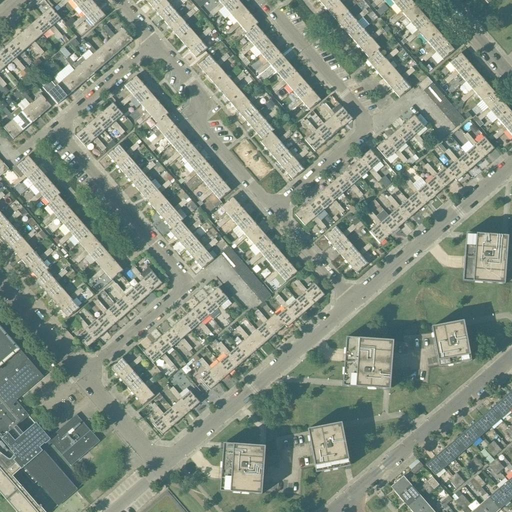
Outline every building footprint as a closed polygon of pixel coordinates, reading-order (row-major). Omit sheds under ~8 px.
[(97,7),(91,0),(86,0),(78,7),(84,15),(86,17),(97,7)] [(166,0),(165,0),(150,0),(148,2),(156,12),(168,2),(169,4),(173,0),(166,0)] [(242,5),(237,0),(229,0),(223,6),(221,4),(215,9),(218,12),(224,7),(231,15),(242,5)] [(342,4),(346,0),(339,0),(338,0),(323,0),(321,2),(329,12),(341,2),(342,4)] [(378,6),(383,2),(381,0),(378,0),(375,3),(376,5),(373,7),(374,9),(378,6)] [(404,15),(403,14),(414,4),(410,0),(400,0),(395,4),(401,12),(396,17),(399,20),(404,15)] [(60,9),(66,4),(63,1),(57,5),(59,7),(60,9)] [(169,4),(168,2),(156,12),(164,21),(176,11),(169,4)] [(349,11),(342,4),(341,2),(329,12),(337,21),(349,11)] [(403,14),(404,15),(411,23),(422,13),(414,4),(403,14)] [(237,22),(239,24),(250,14),(242,5),(231,15),(237,22)] [(106,17),(97,7),(86,17),(84,15),(79,19),(82,23),(87,18),(95,26),(106,17)] [(52,8),(43,16),(52,27),(54,26),(62,19),(52,8)] [(213,17),(218,12),(215,9),(210,13),(212,15),(213,17)] [(364,18),(369,13),(368,11),(366,9),(361,14),(364,18)] [(188,14),(191,18),(196,13),(193,10),(188,14)] [(182,19),(176,11),(164,21),(172,30),(184,21),(185,22),(191,18),(188,14),(182,19)] [(355,19),(349,11),(337,21),(345,31),(357,21),(358,22),(364,18),(361,14),(355,19)] [(422,13),(411,23),(417,30),(412,35),(415,38),(420,34),(419,32),(430,22),(422,13)] [(258,24),(250,14),(239,24),(237,22),(232,27),(235,31),(240,26),(247,34),(256,26),(258,24)] [(54,26),(52,27),(43,16),(33,24),(43,35),(51,29),(55,34),(58,31),(54,26)] [(393,25),(399,20),(396,17),(390,21),(393,25)] [(77,28),(82,23),(79,19),(74,24),(76,27),(77,28)] [(76,27),(74,24),(70,20),(65,24),(71,30),(76,27)] [(185,22),(184,21),(172,30),(181,40),(192,30),(185,22)] [(358,22),(357,21),(345,31),(354,40),(365,30),(358,22)] [(438,31),(430,22),(419,32),(420,34),(427,41),(438,31)] [(33,24),(24,32),(34,43),(35,42),(43,35),(33,24)] [(108,33),(111,30),(106,25),(104,27),(103,28),(108,33)] [(251,43),(253,45),(265,35),(256,26),(247,34),(245,35),(251,43)] [(226,32),(228,34),(229,35),(235,31),(232,27),(226,32)] [(382,28),(377,33),(380,36),(385,32),(384,30),(382,28)] [(116,36),(114,37),(124,49),(133,40),(124,29),(116,36)] [(112,39),(105,45),(114,56),(115,57),(124,49),(114,37),(116,36),(111,30),(108,33),(112,39)] [(198,38),(192,30),(181,40),(189,49),(200,40),(201,41),(207,36),(204,32),(198,38)] [(371,38),(365,30),(354,40),(362,49),(373,39),(374,41),(380,36),(377,33),(371,38)] [(64,37),(58,31),(55,34),(60,40),(64,37)] [(446,41),(438,31),(427,41),(433,49),(427,53),(430,57),(436,52),(434,50),(446,41)] [(35,42),(34,43),(24,32),(15,40),(24,52),(32,45),(37,50),(40,47),(35,42)] [(273,45),(265,35),(253,45),(251,43),(246,48),(249,52),(255,47),(261,54),(273,45)] [(409,43),(415,38),(412,35),(406,40),(409,43)] [(381,49),(374,41),(373,39),(362,49),(369,58),(379,50),(381,49)] [(17,58),(24,52),(15,40),(5,48),(15,60),(17,58)] [(76,40),(71,44),(76,50),(81,45),(79,43),(76,40)] [(200,40),(189,49),(197,59),(208,49),(201,41),(200,40)] [(84,44),(89,49),(92,46),(88,41),(84,44)] [(455,51),(446,41),(434,50),(436,52),(444,61),(455,51)] [(97,52),(95,53),(105,65),(115,57),(114,56),(105,45),(97,52)] [(268,62),(269,64),(281,54),(273,45),(261,54),(268,62)] [(93,55),(86,61),(96,73),(102,67),(105,65),(95,53),(97,52),(92,46),(89,49),(93,55)] [(45,53),(40,47),(37,50),(41,56),(43,54),(45,53)] [(13,61),(18,66),(21,63),(17,58),(15,60),(5,48),(0,52),(0,61),(6,68),(13,61)] [(67,59),(69,57),(71,55),(66,49),(65,48),(61,51),(62,52),(67,59)] [(249,52),(246,48),(241,53),(242,54),(244,56),(249,52)] [(396,49),(391,54),(394,57),(399,52),(396,49)] [(385,58),(379,50),(369,58),(367,60),(376,70),(387,60),(389,61),(394,57),(391,54),(385,58)] [(430,57),(427,53),(422,58),(425,62),(430,57)] [(227,54),(221,59),(224,62),(230,57),(227,54)] [(289,63),(281,54),(269,64),(268,62),(262,67),(265,70),(271,66),(277,73),(289,63)] [(459,75),(458,73),(469,63),(461,54),(450,63),(456,71),(451,76),(454,79),(459,75)] [(217,65),(216,63),(209,55),(198,65),(206,74),(217,65)] [(70,66),(74,62),(69,57),(67,59),(65,60),(70,66)] [(89,78),(96,73),(86,61),(82,57),(74,64),(78,68),(77,69),(87,81),(89,78)] [(37,67),(42,62),(38,58),(33,62),(37,67)] [(216,63),(217,65),(206,74),(214,83),(225,74),(219,66),(224,62),(221,59),(216,63)] [(387,60),(376,70),(384,79),(395,69),(389,61),(387,60)] [(6,68),(0,61),(0,76),(1,78),(9,72),(6,68)] [(47,66),(46,66),(50,71),(51,70),(55,67),(51,62),(47,66)] [(83,83),(87,81),(77,69),(78,68),(74,64),(74,62),(70,66),(75,71),(67,77),(77,89),(83,83)] [(18,66),(19,68),(23,72),(26,69),(21,63),(18,66)] [(297,73),(289,63),(277,73),(284,80),(285,82),(297,73)] [(478,73),(469,63),(458,73),(459,75),(466,82),(478,73)] [(260,75),(265,70),(262,67),(257,71),(259,73),(260,75)] [(413,67),(407,72),(410,75),(416,71),(413,67)] [(405,80),(410,75),(407,72),(402,77),(395,69),(384,79),(392,88),(403,79),(405,80)] [(52,81),(55,79),(50,73),(49,75),(47,76),(52,81)] [(305,82),(297,73),(285,82),(284,80),(278,85),(281,89),(287,84),(293,92),(305,82)] [(478,73),(466,82),(472,90),(467,95),(470,98),(476,93),(474,92),(486,82),(478,73)] [(214,83),(222,93),(233,83),(232,82),(225,74),(214,83)] [(132,94),(133,95),(144,86),(136,76),(125,86),(132,94)] [(232,82),(233,83),(222,93),(230,102),(242,92),(235,85),(241,80),(238,76),(232,82)] [(448,84),(454,79),(451,76),(446,81),(447,82),(448,84)] [(71,94),(77,89),(67,77),(60,84),(58,86),(68,97),(71,94)] [(423,91),(432,83),(428,77),(419,85),(423,91)] [(68,97),(58,86),(60,84),(55,79),(52,81),(56,87),(48,94),(58,105),(68,97)] [(405,80),(403,79),(392,88),(400,98),(411,88),(405,80)] [(313,91),(305,82),(293,92),(300,99),(301,101),(312,92),(313,91)] [(493,91),(486,82),(474,92),(476,93),(482,101),(494,91),(493,91)] [(0,90),(5,97),(10,92),(6,87),(4,88),(0,83),(0,90)] [(436,88),(432,83),(423,91),(428,95),(436,88)] [(281,89),(278,85),(272,90),(276,93),(281,89)] [(149,92),(144,86),(133,95),(132,94),(126,98),(129,102),(134,97),(141,105),(152,95),(149,92)] [(440,92),(436,88),(428,95),(432,100),(440,92)] [(26,100),(29,97),(24,91),(23,93),(21,95),(26,100)] [(254,96),(257,99),(262,95),(259,91),(254,96)] [(303,103),(310,111),(321,101),(313,91),(312,92),(301,101),(300,99),(294,104),(297,108),(303,103)] [(492,112),(490,110),(502,101),(494,91),(482,101),(476,106),(483,114),(483,113),(486,117),(492,112)] [(250,102),(248,100),(242,92),(230,102),(234,107),(238,112),(250,102)] [(440,92),(432,100),(436,105),(444,97),(440,92)] [(148,112),(149,114),(160,104),(152,95),(141,105),(148,112)] [(465,103),(470,98),(467,95),(462,99),(463,101),(454,108),(456,111),(459,114),(465,103)] [(34,102),(29,97),(26,100),(30,105),(32,104),(42,115),(51,107),(42,96),(34,102)] [(248,100),(250,102),(238,112),(246,121),(258,111),(251,104),(257,99),(254,96),(248,100)] [(436,105),(440,109),(448,102),(448,101),(444,97),(436,105)] [(129,102),(126,98),(121,103),(124,107),(129,102)] [(4,102),(3,100),(0,102),(0,104),(4,109),(6,108),(8,106),(4,102)] [(271,100),(266,105),(270,110),(275,105),(271,100)] [(510,110),(502,101),(490,110),(492,112),(498,120),(510,110)] [(451,105),(448,102),(440,109),(444,114),(452,106),(451,105)] [(0,107),(2,111),(7,116),(9,115),(10,113),(6,108),(4,109),(0,104),(0,107)] [(23,112),(33,123),(42,115),(32,104),(30,105),(23,112)] [(114,104),(104,112),(114,123),(116,122),(123,115),(123,114),(119,110),(114,104)] [(169,114),(160,104),(149,114),(148,112),(142,117),(145,120),(151,116),(157,124),(167,116),(169,114)] [(292,112),(297,108),(294,104),(289,109),(292,112)] [(328,113),(331,110),(326,104),(324,105),(323,107),(328,113)] [(448,119),(456,111),(454,108),(452,106),(444,114),(448,119)] [(13,120),(23,131),(33,123),(23,112),(19,108),(11,114),(10,113),(9,115),(7,116),(12,122),(13,120)] [(335,115),(331,110),(328,113),(332,118),(334,116),(343,127),(353,119),(343,108),(335,115)] [(270,114),(273,118),(278,113),(275,110),(270,114)] [(511,124),(511,112),(510,110),(498,120),(505,127),(499,132),(503,136),(508,131),(506,129),(511,124)] [(264,119),(258,111),(246,121),(251,126),(255,131),(266,121),(264,119)] [(460,116),(459,114),(456,111),(448,119),(452,123),(460,116)] [(100,115),(95,120),(105,132),(112,125),(117,130),(120,127),(116,122),(114,123),(104,112),(100,115)] [(481,121),(486,117),(483,113),(483,114),(478,118),(479,120),(476,122),(481,127),(484,125),(481,121)] [(264,119),(266,121),(255,131),(263,140),(272,132),(274,130),(267,122),(273,118),(270,114),(264,119)] [(163,135),(175,125),(167,116),(157,124),(155,126),(159,130),(154,134),(157,138),(162,133),(163,135)] [(334,135),(343,127),(334,116),(332,118),(324,124),(334,135)] [(422,140),(417,134),(425,127),(415,116),(405,125),(415,136),(413,137),(418,143),(422,140)] [(464,120),(460,116),(452,123),(456,128),(464,120)] [(145,120),(142,117),(137,122),(140,125),(145,120)] [(13,120),(12,122),(4,128),(14,140),(23,131),(13,120)] [(97,138),(105,132),(95,120),(85,128),(95,140),(93,141),(98,147),(102,144),(97,138)] [(304,123),(309,129),(313,126),(308,120),(306,121),(304,123)] [(314,134),(315,132),(325,143),(334,135),(324,124),(317,130),(313,126),(309,129),(314,134)] [(183,135),(175,125),(163,135),(162,133),(157,138),(156,138),(159,142),(165,137),(171,144),(183,135)] [(415,136),(405,125),(396,133),(406,144),(413,137),(415,136)] [(120,127),(117,130),(121,135),(125,132),(120,127)] [(93,141),(95,140),(85,128),(76,136),(86,148),(93,141)] [(261,142),(269,151),(280,142),(279,140),(272,132),(263,140),(261,142)] [(315,152),(325,143),(315,132),(314,134),(312,135),(306,140),(306,141),(315,152)] [(503,136),(499,132),(494,137),(497,140),(503,136)] [(387,141),(397,152),(395,153),(400,159),(403,156),(398,150),(406,144),(396,133),(387,141)] [(464,136),(470,142),(473,139),(468,133),(466,135),(464,136)] [(191,144),(183,135),(171,144),(178,152),(180,154),(191,144)] [(279,140),(280,142),(269,151),(277,161),(288,151),(282,143),(287,139),(284,135),(279,140)] [(151,143),(153,145),(149,147),(150,147),(151,149),(153,152),(156,149),(154,146),(159,142),(156,138),(151,143)] [(485,157),(494,149),(485,138),(477,144),(473,139),(470,142),(474,147),(475,146),(485,157)] [(136,143),(131,148),(134,151),(139,147),(138,145),(141,142),(139,140),(136,143)] [(397,152),(387,141),(377,149),(387,160),(395,153),(397,152)] [(429,151),(434,147),(429,142),(426,145),(425,146),(429,151)] [(181,156),(188,163),(199,153),(195,149),(191,144),(180,154),(178,152),(172,158),(175,161),(181,156)] [(119,145),(108,154),(116,164),(127,155),(126,153),(119,145)] [(451,158),(454,156),(449,149),(447,151),(442,145),(439,147),(445,153),(446,152),(451,158)] [(485,157),(475,146),(474,147),(466,154),(476,165),(485,157)] [(126,153),(127,155),(116,164),(124,173),(135,164),(129,156),(134,151),(131,148),(126,153)] [(300,154),(303,158),(309,153),(306,149),(300,154)] [(361,159),(371,170),(369,172),(374,177),(377,174),(373,168),(380,162),(371,150),(361,159)] [(288,151),(277,161),(285,170),(296,160),(295,159),(288,151)] [(204,159),(199,153),(188,163),(194,171),(196,173),(207,163),(204,159)] [(295,159),(296,160),(285,170),(293,180),(305,170),(298,162),(303,158),(300,154),(295,159)] [(476,165),(466,154),(458,160),(454,156),(451,158),(455,163),(457,162),(466,173),(476,165)] [(24,174),(18,179),(21,183),(27,178),(25,176),(37,166),(28,157),(17,166),(24,174)] [(166,166),(167,168),(170,165),(175,161),(172,158),(167,162),(169,163),(166,166)] [(153,162),(147,167),(150,170),(156,166),(154,164),(158,161),(156,159),(153,162)] [(371,170),(361,159),(352,167),(362,178),(369,172),(371,170)] [(424,167),(430,173),(433,170),(428,164),(426,165),(422,161),(421,162),(424,167)] [(466,173),(457,162),(455,163),(447,170),(455,179),(457,181),(466,173)] [(215,172),(207,163),(196,173),(194,171),(189,175),(192,179),(197,174),(204,182),(215,172)] [(4,164),(0,167),(0,177),(9,169),(4,164)] [(124,173),(132,183),(143,173),(142,171),(135,164),(124,173)] [(33,185),(45,176),(39,168),(37,166),(25,176),(27,178),(33,185)] [(142,171),(143,173),(132,183),(136,187),(140,192),(151,183),(145,175),(150,170),(147,167),(142,171)] [(342,175),(352,186),(350,187),(356,194),(359,191),(354,185),(362,178),(352,167),(342,175)] [(455,179),(447,170),(445,168),(437,175),(433,170),(430,173),(434,178),(436,176),(445,187),(455,179)] [(215,172),(204,182),(210,189),(212,191),(223,181),(215,172)] [(406,183),(411,189),(414,186),(413,184),(403,173),(401,176),(407,182),(406,183)] [(169,181),(163,185),(166,189),(172,184),(170,182),(173,179),(169,174),(166,177),(169,181)] [(382,179),(377,174),(374,177),(378,182),(380,181),(382,179)] [(186,184),(192,179),(189,175),(183,180),(185,182),(186,184)] [(352,186),(342,175),(333,183),(343,194),(350,187),(352,186)] [(41,195),(53,185),(51,183),(45,176),(33,185),(40,193),(34,198),(37,201),(43,196),(41,195)] [(445,187),(436,176),(434,178),(426,184),(436,195),(445,187)] [(382,179),(380,181),(386,188),(390,184),(385,177),(382,179)] [(413,184),(414,186),(411,189),(415,194),(417,192),(427,203),(436,195),(426,184),(420,178),(413,184)] [(212,191),(210,189),(205,194),(208,197),(213,193),(220,201),(232,191),(227,186),(223,181),(212,191)] [(148,201),(160,192),(158,190),(151,183),(140,192),(144,197),(148,201)] [(324,191),(334,202),(332,203),(337,209),(340,206),(335,200),(343,194),(333,183),(324,191)] [(61,194),(53,185),(41,195),(43,196),(49,204),(59,196),(61,194)] [(158,190),(160,192),(148,201),(152,206),(156,211),(167,201),(161,193),(166,189),(163,185),(158,190)] [(334,202),(324,191),(314,199),(324,210),(332,203),(334,202)] [(427,203),(417,192),(415,194),(408,200),(417,211),(427,203)] [(185,199),(180,204),(183,207),(188,203),(186,201),(190,198),(186,194),(183,197),(185,199)] [(67,205),(59,196),(49,204),(47,206),(54,213),(48,218),(51,222),(57,217),(55,215),(67,205)] [(387,199),(392,205),(395,202),(390,196),(389,198),(387,199)] [(32,206),(37,201),(34,198),(29,202),(32,206)] [(228,214),(230,216),(241,207),(233,198),(222,207),(228,214)] [(314,199),(305,207),(315,218),(313,219),(318,225),(321,222),(317,217),(324,210),(314,199)] [(417,211),(408,200),(407,200),(400,207),(395,202),(392,205),(397,210),(398,208),(408,220),(417,211)] [(160,215),(164,220),(176,210),(174,209),(167,201),(156,211),(160,215)] [(198,208),(192,202),(189,205),(194,211),(198,208)] [(174,209),(176,210),(164,220),(172,229),(173,230),(182,222),(184,220),(177,212),(183,207),(180,204),(174,209)] [(63,225),(75,215),(67,205),(55,215),(57,217),(63,225)] [(357,211),(352,206),(349,208),(354,214),(357,211)] [(249,216),(241,207),(230,216),(228,214),(222,220),(225,223),(231,218),(237,225),(249,216)] [(315,218),(305,207),(296,215),(305,226),(313,219),(315,218)] [(398,208),(397,210),(389,216),(399,228),(408,220),(398,208)] [(16,219),(22,215),(25,212),(24,210),(20,213),(19,211),(13,216),(16,219)] [(11,224),(16,219),(13,216),(8,221),(1,213),(0,214),(0,230),(9,223),(11,224)] [(75,215),(63,225),(70,232),(64,237),(67,240),(73,235),(71,234),(73,232),(83,224),(75,215)] [(199,220),(194,225),(196,228),(202,224),(200,222),(204,218),(201,215),(197,218),(199,220)] [(244,233),(246,235),(257,226),(249,216),(237,225),(233,229),(233,232),(236,235),(238,238),(244,233)] [(378,226),(380,224),(386,232),(389,236),(393,232),(399,228),(389,216),(381,223),(376,218),(373,220),(378,226)] [(51,222),(48,218),(43,223),(46,226),(51,222)] [(170,231),(178,241),(190,231),(188,230),(182,222),(173,230),(172,229),(170,231)] [(326,227),(321,222),(318,225),(322,230),(324,229),(326,227)] [(362,227),(364,225),(361,222),(355,226),(357,228),(358,230),(362,227)] [(0,230),(0,234),(6,242),(16,232),(17,232),(11,224),(9,223),(0,230)] [(91,233),(83,224),(73,232),(71,234),(73,235),(80,243),(91,233)] [(348,229),(351,233),(351,232),(357,228),(355,226),(354,224),(348,229)] [(380,244),(389,236),(386,232),(380,224),(378,226),(370,232),(370,233),(380,244)] [(188,230),(190,231),(178,241),(186,250),(198,241),(191,233),(196,228),(194,225),(188,230)] [(265,235),(257,226),(246,235),(244,233),(238,238),(241,242),(247,237),(254,245),(265,235)] [(336,226),(324,236),(332,245),(344,236),(346,238),(351,233),(348,229),(343,234),(336,226)] [(32,232),(29,235),(32,238),(38,233),(35,230),(32,232)] [(39,234),(45,241),(48,239),(48,238),(43,231),(42,232),(39,234)] [(16,232),(6,242),(14,251),(25,241),(27,243),(32,238),(29,235),(24,239),(17,232),(16,232)] [(99,242),(91,233),(80,243),(86,250),(81,255),(84,259),(89,254),(88,252),(99,242)] [(464,263),(464,269),(463,282),(505,285),(508,236),(466,233),(464,263)] [(273,244),(265,235),(254,245),(260,252),(262,254),(273,244)] [(352,245),(346,238),(344,236),(332,245),(337,251),(341,255),(352,245)] [(62,245),(67,240),(64,237),(59,241),(62,245)] [(233,243),(235,245),(236,246),(241,242),(238,238),(233,243)] [(209,243),(212,247),(218,242),(215,239),(209,243)] [(27,243),(25,241),(14,251),(22,260),(33,251),(27,243)] [(204,248),(198,241),(186,250),(195,260),(206,250),(204,248)] [(107,252),(99,242),(88,252),(89,254),(96,262),(107,252)] [(204,248),(206,250),(195,260),(203,270),(214,260),(207,251),(212,247),(209,243),(204,248)] [(364,248),(367,252),(372,247),(369,243),(364,248)] [(277,249),(273,244),(262,254),(260,252),(255,257),(258,260),(263,256),(270,263),(281,254),(277,249)] [(358,253),(352,245),(341,255),(349,264),(360,255),(361,256),(367,252),(364,248),(358,253)] [(220,254),(224,258),(233,250),(229,246),(220,254)] [(54,252),(53,251),(51,249),(45,253),(48,257),(54,252)] [(237,255),(233,250),(224,258),(228,263),(237,255)] [(43,262),(48,257),(45,253),(40,258),(33,251),(22,260),(30,270),(41,260),(43,262)] [(105,272),(104,271),(115,261),(107,252),(96,262),(102,269),(97,274),(100,277),(105,272)] [(278,272),(289,263),(281,254),(270,263),(276,271),(278,272)] [(84,259),(81,255),(75,260),(78,263),(84,259)] [(241,259),(237,255),(228,263),(232,268),(241,259)] [(361,256),(360,255),(349,264),(357,274),(368,264),(361,256)] [(252,265),(258,260),(255,257),(249,261),(251,263),(252,265)] [(244,264),(241,259),(232,268),(236,272),(244,264)] [(50,270),(43,262),(41,260),(30,270),(38,279),(35,281),(36,282),(48,272),(47,272),(50,270)] [(123,271),(115,261),(104,271),(105,272),(112,281),(121,273),(123,271)] [(286,282),(298,273),(289,263),(278,272),(276,271),(271,275),(274,279),(279,274),(286,282)] [(248,268),(244,264),(236,272),(240,277),(248,268)] [(137,277),(140,274),(135,268),(132,271),(137,277)] [(141,274),(145,279),(143,281),(153,292),(162,283),(168,278),(163,272),(159,275),(161,277),(158,279),(149,268),(141,274)] [(252,273),(248,268),(240,277),(243,281),(252,273)] [(59,274),(62,278),(68,273),(65,270),(59,274)] [(54,279),(48,272),(36,282),(41,287),(44,291),(56,281),(57,283),(62,278),(59,274),(54,279)] [(256,277),(252,273),(243,281),(247,286),(256,277)] [(94,282),(100,277),(97,274),(91,278),(94,282)] [(143,300),(153,292),(143,281),(145,279),(141,274),(140,274),(137,277),(141,282),(134,289),(143,300)] [(274,279),(271,275),(265,280),(268,284),(274,279)] [(260,282),(256,277),(247,286),(251,290),(260,282)] [(294,283),(299,289),(303,286),(298,280),(294,283)] [(57,283),(56,281),(44,291),(52,300),(64,290),(57,283)] [(264,286),(260,282),(251,290),(255,295),(264,286)] [(118,293),(122,290),(117,284),(115,286),(113,287),(118,293)] [(307,291),(306,292),(316,303),(325,295),(315,284),(307,291)] [(268,291),(264,286),(255,295),(259,299),(268,291)] [(303,294),(296,300),(306,312),(312,307),(316,303),(306,292),(307,291),(303,286),(299,289),(303,294)] [(75,293),(78,297),(84,292),(81,288),(75,293)] [(218,309),(222,314),(226,312),(221,306),(229,299),(219,288),(210,296),(219,307),(218,309)] [(134,308),(143,300),(134,289),(126,295),(124,297),(134,308)] [(73,301),(78,297),(75,293),(70,298),(64,290),(52,300),(60,309),(72,300),(73,301)] [(125,316),(134,308),(124,297),(126,295),(122,290),(118,293),(123,298),(115,305),(125,316)] [(272,296),(268,291),(259,299),(263,303),(264,302),(272,296)] [(218,309),(219,307),(210,296),(206,299),(200,304),(210,315),(218,309)] [(280,305),(284,302),(279,296),(277,298),(275,299),(280,305)] [(80,309),(73,301),(72,300),(60,309),(68,319),(80,309)] [(99,309),(103,306),(98,300),(96,302),(95,303),(99,309)] [(296,320),(306,312),(296,300),(288,307),(287,309),(296,320)] [(277,316),(285,326),(287,328),(296,320),(287,309),(288,307),(284,302),(280,305),(285,310),(277,316)] [(202,322),(210,315),(200,304),(191,312),(201,324),(199,325),(204,330),(207,328),(202,322)] [(115,324),(125,316),(115,305),(107,311),(106,313),(115,324)] [(106,332),(115,324),(106,313),(107,311),(103,306),(99,309),(104,314),(96,321),(106,332)] [(255,313),(260,319),(263,316),(258,310),(256,312),(255,313)] [(199,325),(201,324),(191,312),(182,320),(191,332),(199,325)] [(230,317),(226,312),(222,314),(227,320),(229,319),(230,317)] [(268,321),(266,323),(276,334),(277,332),(285,326),(277,316),(275,314),(268,321)] [(76,319),(80,324),(84,322),(79,316),(78,318),(76,319)] [(264,324),(256,331),(266,342),(276,334),(266,323),(268,321),(263,316),(260,319),(264,324)] [(190,332),(191,332),(182,320),(172,328),(182,340),(180,341),(185,347),(188,344),(184,338),(190,332)] [(87,329),(97,340),(105,332),(106,332),(96,321),(89,327),(87,329)] [(464,324),(464,321),(431,327),(439,368),(471,362),(464,324)] [(80,324),(85,330),(77,337),(87,348),(97,340),(87,329),(89,327),(84,322),(80,324)] [(0,407),(3,411),(13,423),(20,417),(15,411),(16,410),(12,405),(43,378),(20,351),(21,350),(0,326),(0,407)] [(241,335),(244,332),(239,326),(237,328),(236,329),(241,335)] [(163,336),(173,348),(180,341),(182,340),(172,328),(167,332),(163,336)] [(212,333),(207,328),(204,330),(208,336),(210,335),(212,333)] [(261,347),(266,342),(256,331),(254,332),(249,337),(247,339),(257,350),(261,347)] [(248,358),(257,350),(247,339),(249,337),(244,332),(241,335),(245,340),(238,347),(248,358)] [(165,354),(173,348),(163,336),(153,344),(163,356),(161,357),(166,362),(169,359),(165,354)] [(390,390),(391,381),(394,341),(346,337),(345,356),(343,387),(387,390),(390,390)] [(222,351),(226,348),(221,342),(219,344),(217,345),(222,351)] [(161,357),(163,356),(153,344),(151,347),(144,353),(154,364),(161,357)] [(193,349),(188,344),(185,347),(190,352),(191,351),(193,349)] [(238,366),(248,358),(238,347),(230,353),(228,355),(238,366)] [(229,374),(238,366),(228,355),(230,353),(226,348),(222,351),(227,356),(219,363),(229,374)] [(199,362),(204,368),(207,365),(198,354),(197,356),(200,360),(199,362)] [(134,361),(137,365),(143,360),(140,356),(134,361)] [(134,361),(129,366),(122,358),(111,368),(119,377),(130,368),(132,369),(137,365),(134,361)] [(174,365),(169,359),(166,362),(171,368),(174,365)] [(220,382),(229,374),(219,363),(211,369),(210,371),(220,382)] [(210,390),(220,382),(210,371),(211,369),(207,365),(204,368),(208,372),(200,379),(210,390)] [(127,387),(138,377),(132,369),(130,368),(119,377),(127,387)] [(150,380),(153,383),(159,379),(156,375),(150,380)] [(150,380),(145,384),(138,377),(127,387),(135,396),(147,387),(148,388),(153,383),(150,380)] [(155,396),(148,388),(147,387),(135,396),(143,406),(155,396)] [(175,396),(178,393),(173,387),(171,389),(170,390),(175,396)] [(182,398),(181,400),(191,411),(200,403),(190,391),(182,398)] [(510,411),(511,409),(511,394),(510,392),(501,400),(510,411)] [(181,419),(191,411),(181,400),(182,398),(178,393),(175,396),(179,401),(172,408),(181,419)] [(501,419),(510,411),(501,400),(492,408),(501,419)] [(151,406),(156,412),(160,409),(155,403),(153,405),(151,403),(147,406),(149,408),(151,406)] [(181,419),(172,408),(164,414),(162,416),(172,427),(181,419)] [(492,427),(501,419),(492,408),(482,416),(492,427)] [(156,412),(160,417),(153,424),(162,435),(172,427),(162,416),(164,414),(160,409),(156,412)] [(20,417),(13,423),(3,411),(0,412),(0,452),(2,454),(0,456),(0,492),(17,511),(16,511),(45,511),(41,507),(44,504),(36,495),(32,499),(13,476),(21,469),(34,484),(37,482),(38,481),(59,505),(77,490),(43,451),(44,450),(50,446),(52,443),(55,447),(57,445),(61,449),(59,451),(71,466),(72,466),(71,465),(98,441),(99,442),(100,442),(87,427),(85,429),(81,424),(83,422),(77,415),(76,415),(77,416),(61,429),(60,429),(51,437),(49,439),(36,424),(24,435),(17,426),(23,420),(20,417)] [(482,435),(492,427),(482,416),(473,424),(482,435)] [(308,429),(310,444),(316,473),(347,467),(350,466),(342,426),(342,423),(308,429)] [(473,444),(482,435),(473,424),(463,433),(473,444)] [(464,452),(473,444),(463,433),(454,441),(464,452)] [(454,460),(464,452),(454,441),(445,449),(454,460)] [(498,454),(502,450),(494,441),(490,445),(498,454)] [(223,443),(222,467),(221,474),(220,492),(262,495),(265,447),(223,443)] [(494,457),(498,454),(490,445),(486,448),(494,457)] [(445,468),(454,460),(445,449),(435,457),(445,468)] [(490,464),(493,461),(483,449),(480,452),(490,464)] [(435,476),(445,468),(435,457),(426,465),(435,476)] [(479,470),(484,466),(476,457),(471,461),(479,470)] [(505,467),(497,458),(496,459),(493,461),(501,471),(505,467)] [(414,474),(423,466),(420,462),(417,459),(409,466),(411,469),(411,470),(414,474)] [(476,473),(479,470),(471,461),(468,464),(476,473)] [(501,471),(493,461),(489,465),(497,474),(501,471)] [(453,477),(460,486),(465,482),(457,473),(453,477)] [(486,484),(478,475),(474,478),(482,488),(486,484)] [(412,485),(403,476),(391,487),(399,497),(412,485)] [(433,477),(427,482),(430,486),(434,490),(439,485),(440,485),(433,477)] [(457,489),(460,486),(453,477),(449,480),(457,489)] [(482,488),(474,478),(470,482),(478,491),(482,488)] [(499,489),(510,501),(511,499),(511,484),(508,481),(499,488),(499,489)] [(430,486),(427,482),(422,486),(426,490),(430,486)] [(412,486),(412,485),(399,497),(407,506),(420,495),(412,486)] [(434,490),(430,486),(426,490),(429,494),(434,490)] [(187,511),(168,489),(141,511),(187,511)] [(500,510),(510,501),(499,489),(490,497),(489,497),(500,510)] [(477,501),(480,505),(486,511),(497,511),(500,510),(489,497),(486,493),(477,501)] [(412,511),(419,511),(428,504),(420,495),(407,506),(412,511)] [(462,495),(458,499),(466,508),(470,504),(462,495)] [(449,496),(440,504),(443,508),(447,505),(452,500),(449,496)] [(466,508),(458,499),(455,502),(462,511),(466,508)]
